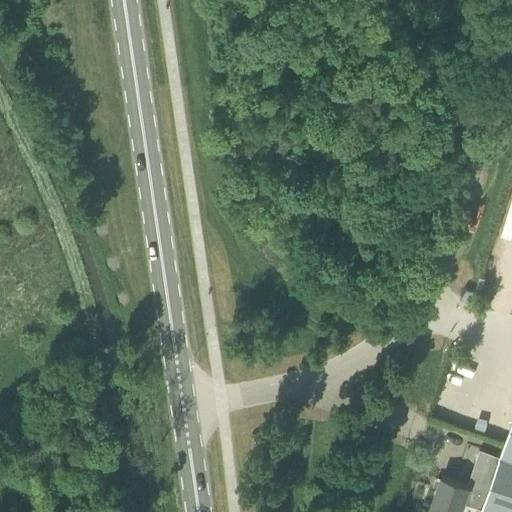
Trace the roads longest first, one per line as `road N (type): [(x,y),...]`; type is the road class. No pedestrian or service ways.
road 1 (secondary): [(122,0),(195,511)]
road 2 (track): [(431,323),(511,91)]
